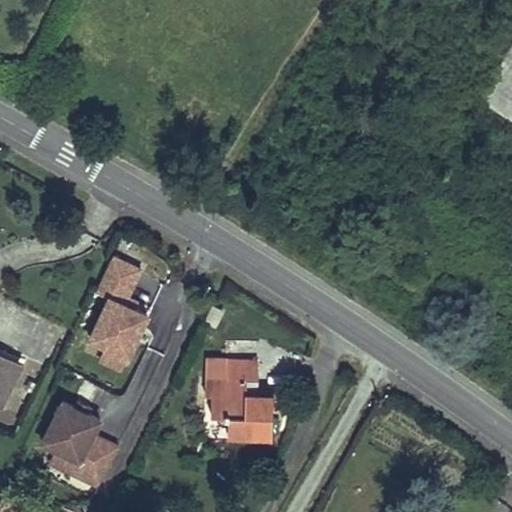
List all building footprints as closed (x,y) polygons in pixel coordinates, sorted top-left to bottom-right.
[(511,35),(477,98),(511,117),(511,35)] [(124,366),(147,309),(127,301),(142,263),(113,252),(76,347),(124,366)] [(0,406),(3,408),(19,368),(2,358),(0,364),(0,406)] [(230,434),(272,435),(273,395),(247,395),(247,379),(257,379),(258,362),(228,362),(226,376),(207,379),(206,395),(212,395),(213,416),(230,416),(230,434)] [(94,431),(101,414),(60,396),(32,460),(97,489),(119,442),(94,431)] [(11,479),(6,489),(17,494),(22,484),(11,479)]
